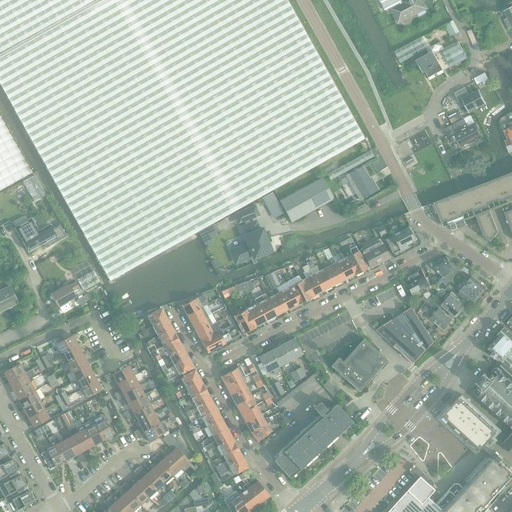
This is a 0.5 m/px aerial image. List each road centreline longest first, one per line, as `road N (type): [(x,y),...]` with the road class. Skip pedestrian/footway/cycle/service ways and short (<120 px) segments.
road 1 (unclassified): [(446,0),(477,60),(473,69),(444,87),(428,115),(379,141)]
road 2 (residential): [(294,506),(252,455),(205,369)]
road 3 (unclassified): [(379,141),(301,0)]
road 4 (residential): [(205,369),(345,294)]
road 5 (residential): [(0,359),(95,314),(115,355)]
road 6 (secondary): [(365,452),(410,426),(464,346)]
road 7 (secondary): [(464,346),(422,377),(365,452)]
road 8 (residential): [(59,509),(0,401)]
